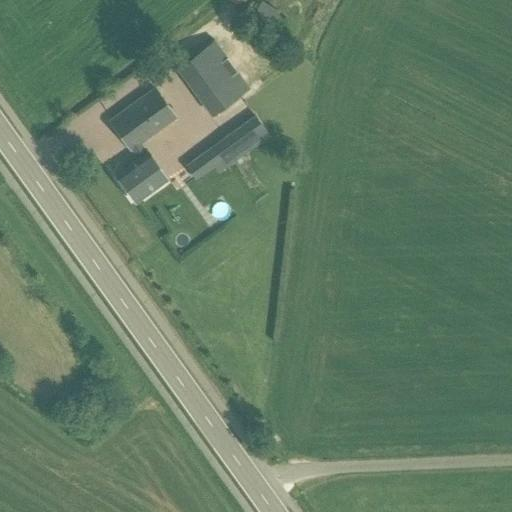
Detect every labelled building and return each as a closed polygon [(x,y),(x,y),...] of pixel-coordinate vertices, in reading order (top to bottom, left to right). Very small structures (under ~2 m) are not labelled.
[(262,26),(272,11),(255,0),(246,14),(262,26)] [(201,41),(171,63),(212,116),(248,86),(239,74),(230,81),(201,41)] [(157,87),(109,120),(131,149),(134,147),(140,144),(177,117),(157,87)] [(255,113),(186,165),(196,178),(212,167),(218,173),(270,135),(255,113)] [(142,157),(117,176),(135,201),(167,179),(148,153),(146,154),(140,144),(134,147),(142,157)]
